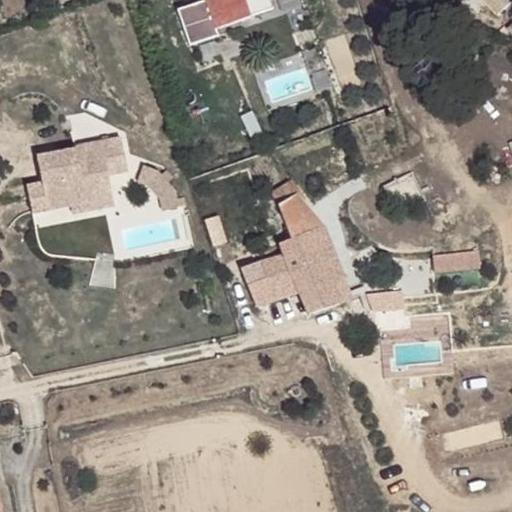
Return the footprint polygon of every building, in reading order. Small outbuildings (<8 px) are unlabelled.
[(270,7),(267,0),(205,0),(206,1),(177,11),(189,46),(218,36),(216,29),(250,17),(249,15),(270,7)] [(274,9),(270,0),(267,0),(270,7),(249,15),(250,17),(274,9)] [(511,0),(483,0),(498,14),(511,0)] [(250,137),(261,132),(251,111),(240,117),(250,137)] [(127,171),(120,138),(98,143),(100,150),(75,155),(74,150),(36,158),(41,184),(42,191),(27,194),(31,213),(71,206),(96,201),(95,194),(110,191),(107,175),(127,171)] [(74,147),(74,150),(75,155),(100,150),(98,143),(74,147)] [(167,183),(160,175),(157,173),(143,167),(137,182),(148,187),(160,199),(162,211),(178,207),(176,199),(175,191),(167,183)] [(160,175),(167,183),(172,178),(166,170),(160,175)] [(271,194),(279,206),(297,195),(290,183),(271,194)] [(26,187),(27,194),(42,191),(41,184),(26,187)] [(96,201),(71,206),(73,213),(113,205),(110,191),(95,194),(96,201)] [(300,291),(308,315),(339,304),(331,281),(341,277),(324,226),(297,195),(279,206),(292,239),(280,244),(284,256),(258,262),(242,269),(257,307),(300,291)] [(176,199),(178,207),(185,206),(184,197),(176,199)] [(434,272),(474,270),(474,257),(433,259),(434,272)] [(372,307),(406,301),(403,285),(366,291),(369,307),(372,307)] [(372,307),(374,322),(408,317),(406,301),(372,307)]
